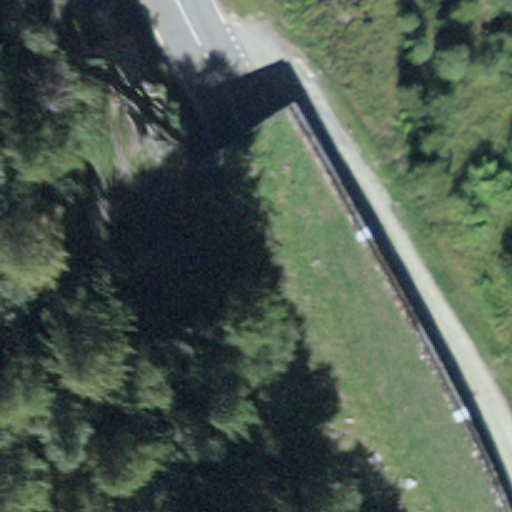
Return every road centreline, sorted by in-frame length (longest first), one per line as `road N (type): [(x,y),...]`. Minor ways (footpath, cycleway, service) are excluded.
road 1 (tertiary): [(397,511),(245,130),(177,0)]
road 2 (track): [(209,63),(279,72),(306,92),(470,385),(511,481)]
